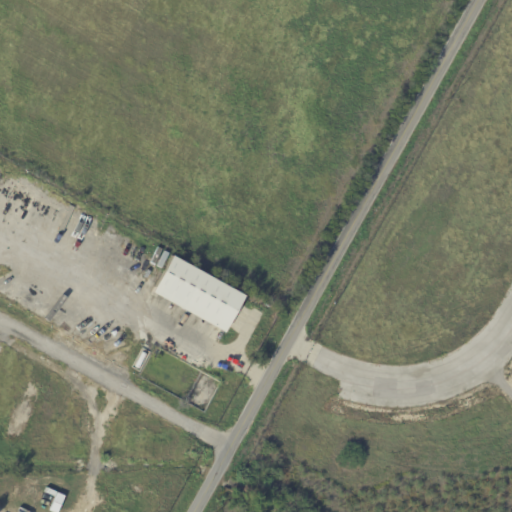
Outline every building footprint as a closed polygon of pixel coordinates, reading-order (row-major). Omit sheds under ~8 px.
[(152,251),(141,277),(126,270),(138,244),(152,251)] [(156,253),(170,260),(151,296),(137,288),(156,253)] [(178,276),(193,284),(171,324),(156,316),(178,276)] [(211,300),(190,337),(175,328),(197,291),(211,300)] [(217,298),(226,304),(202,343),(193,338),(217,298)]
